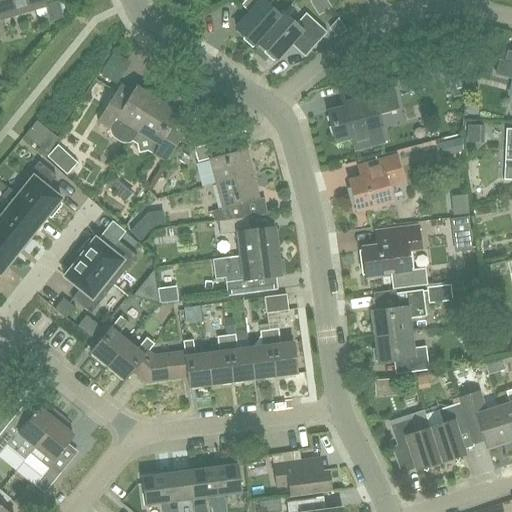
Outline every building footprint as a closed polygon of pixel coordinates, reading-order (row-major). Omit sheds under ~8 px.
[(0,0),(0,18),(44,6),(42,0),(0,0)] [(258,42),(280,16),(268,5),(273,0),(247,0),(256,7),(237,28),(255,45),(258,42)] [(295,25),(283,13),(280,16),(258,42),(276,59),(295,38),(310,51),(327,32),(306,13),(295,25)] [(511,50),(504,48),(497,73),(511,77),(511,50)] [(426,86),(421,69),(399,75),(400,80),(393,82),(396,93),(403,91),(403,92),(426,86)] [(341,93),(345,107),(329,112),(336,141),(353,136),(356,148),(382,141),(374,114),(397,108),(389,81),(341,93)] [(116,92),(98,120),(103,123),(111,128),(112,131),(113,134),(116,137),(118,139),(122,141),(125,142),(128,142),(131,142),(158,101),(136,87),(132,93),(120,85),(116,92)] [(224,123),(217,99),(205,103),(213,127),(224,123)] [(158,101),(131,142),(132,142),(137,145),(138,154),(147,152),(153,156),(165,164),(183,135),(188,128),(177,121),(180,115),(158,101)] [(57,138),(36,121),(24,136),(39,149),(36,153),(43,158),(57,138)] [(485,127),(468,126),(467,143),(485,144),(485,127)] [(215,184),(252,174),(245,148),(231,152),(228,139),(194,148),(198,162),(208,159),(215,184)] [(403,183),(395,156),(358,166),(361,178),(349,181),(358,212),(391,203),(387,187),(403,183)] [(47,215),(50,218),(61,205),(58,202),(60,199),(46,187),(55,176),(38,162),(13,192),(13,193),(45,218),(47,215)] [(258,198),(252,174),(215,184),(222,207),(212,210),(215,220),(218,219),(245,216),(248,216),(245,201),(258,198)] [(130,203),(137,194),(114,176),(107,185),(130,203)] [(13,193),(13,192),(8,188),(1,197),(10,204),(2,214),(30,237),(45,218),(13,193)] [(2,214),(0,216),(0,243),(15,256),(30,237),(2,214)] [(245,216),(218,219),(219,233),(236,231),(239,257),(277,252),(274,226),(247,229),(245,216)] [(473,234),(473,219),(457,219),(457,234),(473,234)] [(456,233),(453,220),(441,223),(443,236),(456,233)] [(366,275),(392,272),(394,288),(425,284),(423,268),(409,270),(406,250),(420,248),(417,225),(376,230),(378,244),(362,246),(366,275)] [(88,239),(78,252),(81,255),(79,258),(113,285),(136,256),(117,241),(110,251),(94,238),(91,242),(88,239)] [(0,274),(15,256),(0,243),(0,274)] [(280,275),(279,274),(283,273),(282,259),(278,260),(277,252),(239,257),(229,258),(230,273),(225,274),(227,295),(254,292),(253,279),(280,275)] [(79,258),(63,277),(79,290),(71,299),(90,314),(113,285),(79,258)] [(450,286),(426,288),(428,304),(452,302),(450,286)] [(370,311),(374,336),(412,331),(410,318),(427,316),(422,289),(395,293),(397,308),(370,311)] [(267,313),(288,310),(286,295),(264,297),(267,313)] [(90,352),(108,366),(128,342),(118,334),(128,322),(120,316),(90,352)] [(268,330),(274,377),(297,374),(292,342),(279,343),(277,329),(268,330)] [(249,347),(253,380),(274,377),(268,330),(260,331),(261,345),(249,347)] [(412,331),(374,336),(376,348),(373,348),(375,360),(377,360),(378,362),(403,358),(405,372),(430,369),(426,346),(414,347),(412,331)] [(225,335),(231,383),(253,380),(249,347),(236,349),(234,334),(225,335)] [(218,351),(206,353),(210,385),(231,383),(225,335),(217,337),(218,351)] [(128,342),(108,366),(124,380),(131,371),(147,351),(153,343),(146,338),(137,349),(128,342)] [(184,351),(187,377),(189,388),(210,385),(206,353),(194,354),(192,340),(183,341),(184,351)] [(147,351),(131,371),(145,383),(187,377),(184,351),(152,355),(147,351)] [(397,379),(381,382),(384,394),(399,391),(397,379)] [(499,409),(509,440),(511,439),(511,390),(506,392),(510,405),(499,409)] [(473,444),(484,440),(487,447),(509,440),(499,409),(487,412),(480,392),(458,399),(459,403),(467,427),(473,444)] [(467,427),(459,403),(425,414),(441,462),(464,455),(456,430),(467,427)] [(35,447),(60,417),(53,411),(49,416),(40,409),(22,430),(12,421),(0,435),(0,454),(7,446),(25,460),(35,447)] [(441,462),(425,414),(424,410),(408,415),(409,419),(390,425),(398,449),(409,446),(417,470),(441,462)] [(60,417),(35,447),(53,462),(74,437),(64,429),(69,424),(60,417)] [(320,458),(273,465),(276,489),(287,487),(289,497),(331,491),(328,470),(322,470),(320,458)] [(237,464),(213,467),(217,495),(219,511),(226,511),(225,502),(224,494),(241,492),(237,464)] [(50,467),(34,487),(44,495),(60,475),(50,467)] [(219,511),(217,495),(213,467),(189,470),(193,498),(210,496),(211,504),(211,511),(219,511)] [(165,473),(169,501),(193,498),(189,470),(165,473)] [(162,502),(163,511),(170,511),(170,510),(169,501),(165,473),(141,476),(144,505),(162,502)] [(286,511),(342,511),(342,507),(302,511),(299,511),(298,500),(289,501),(285,502),(286,511)]
